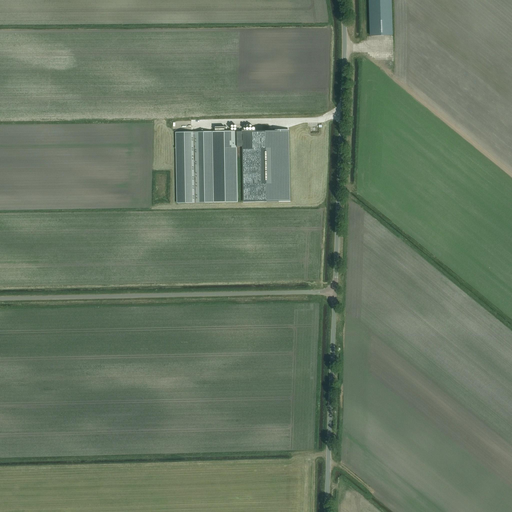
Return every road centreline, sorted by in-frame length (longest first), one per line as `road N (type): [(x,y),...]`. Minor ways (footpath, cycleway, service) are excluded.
road 1 (unclassified): [(335,292),(0,298)]
road 2 (residential): [(335,292),(340,0)]
road 3 (residential): [(327,511),(335,292)]
